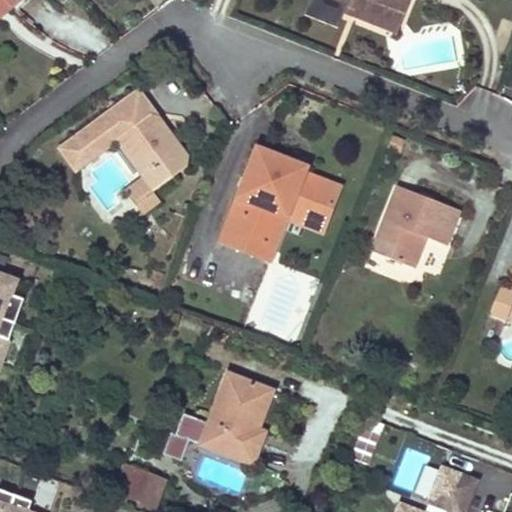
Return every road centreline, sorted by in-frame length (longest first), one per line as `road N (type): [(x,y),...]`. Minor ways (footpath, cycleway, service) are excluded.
road 1 (residential): [(511,142),(292,58),(181,30),(148,37),(30,121),(0,164)]
road 2 (unknown): [(511,454),(182,327)]
